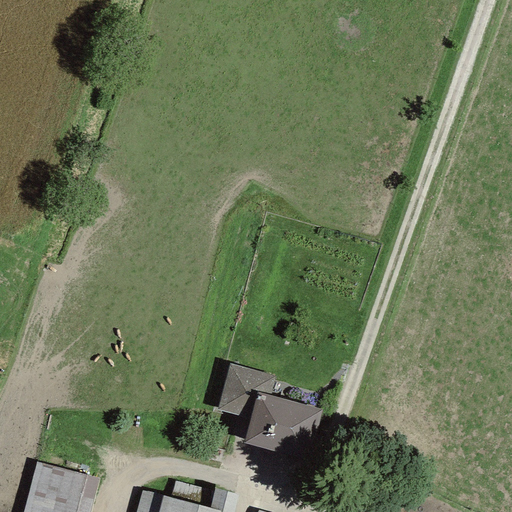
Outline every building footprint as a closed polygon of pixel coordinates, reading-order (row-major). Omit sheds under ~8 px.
[(229,364),(217,409),(250,418),(257,393),(270,396),(274,377),(229,364)] [(309,461),(323,410),(270,396),(257,393),(250,418),(243,443),(309,461)] [(89,511),(98,479),(37,462),(23,511),(89,511)] [(175,482),(170,498),(209,508),(214,493),(175,482)] [(141,491),(135,511),(261,511),(258,511),(257,511),(233,511),(238,495),(216,488),(214,493),(209,508),(170,498),(141,491)]
